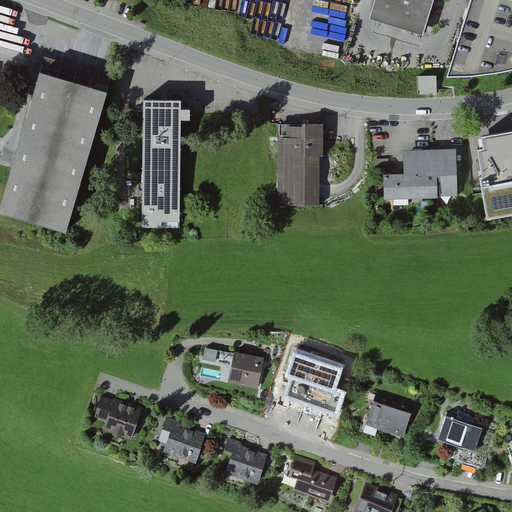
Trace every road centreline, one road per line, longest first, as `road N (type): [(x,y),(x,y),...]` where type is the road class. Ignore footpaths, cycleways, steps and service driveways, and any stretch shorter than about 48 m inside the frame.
road 1 (residential): [(511,95),(426,107),(332,100),(40,0)]
road 2 (residential): [(511,497),(382,471),(179,402),(174,387)]
